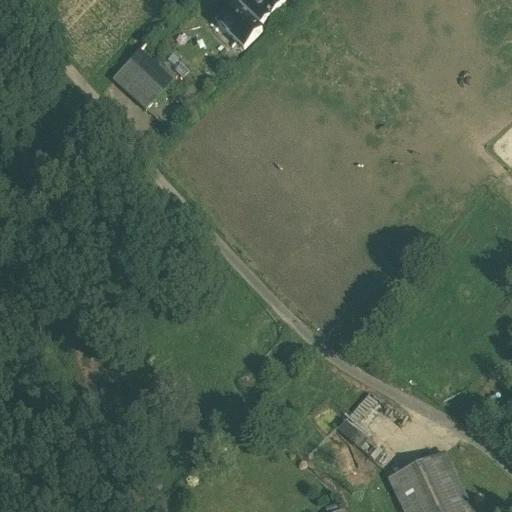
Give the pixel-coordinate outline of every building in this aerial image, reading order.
[(269,17),(251,0),(243,0),(239,5),(257,23),(256,24),(259,28),(269,17)] [(285,0),(251,0),(269,17),(285,0)] [(239,5),(237,4),(218,25),(237,44),(254,26),(256,24),(257,23),(239,5)] [(254,26),(237,44),(244,51),(261,33),(254,26)] [(168,59),(150,43),(137,56),(155,73),(168,59)] [(155,73),(137,56),(116,80),(148,110),(170,86),(155,73)] [(389,483),(404,511),(467,511),(439,457),(389,483)]
